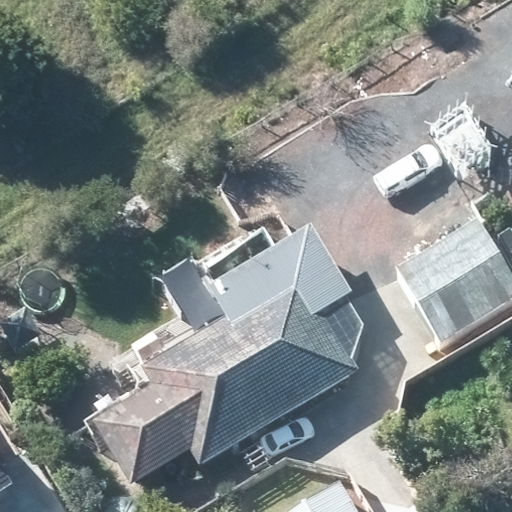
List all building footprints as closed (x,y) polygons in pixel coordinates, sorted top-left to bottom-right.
[(511,290),(480,237),(400,283),(440,350),(511,307),(511,290)] [(203,477),(359,381),(325,327),(353,310),(314,247),(216,307),(234,337),(149,389),(160,405),(100,443),(132,497),(193,459),(203,477)] [(21,314),(0,327),(0,350),(10,365),(48,340),(38,326),(75,301),(51,265),(8,294),(21,314)] [(0,511),(0,498),(15,489),(0,465),(0,511)] [(349,511),(338,493),(307,511),(349,511)]
